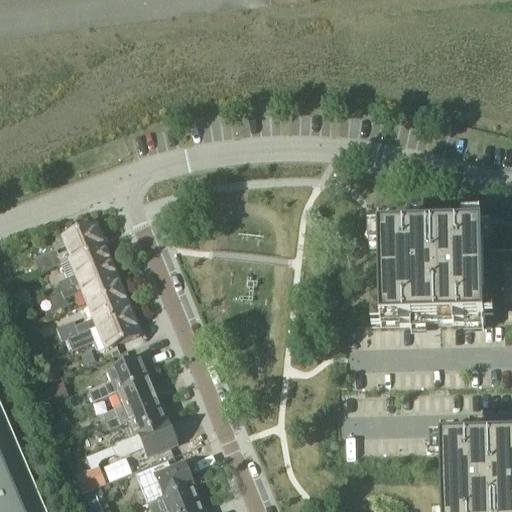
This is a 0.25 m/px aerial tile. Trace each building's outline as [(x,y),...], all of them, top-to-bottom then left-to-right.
[(72,265),(102,251),(105,250),(96,227),(64,240),(70,255),(57,260),(56,255),(33,265),(39,278),(61,269),(72,265)] [(412,234),(378,235),(380,330),(414,329),(451,328),(484,327),(482,233),(449,233),(412,234)] [(72,265),(61,269),(67,282),(57,286),(60,294),(48,300),(48,301),(112,275),(102,251),(72,265)] [(112,275),(48,301),(53,312),(67,307),(65,302),(84,294),(90,308),(120,296),(112,275)] [(14,287),(11,280),(1,284),(5,291),(14,287)] [(23,295),(11,300),(16,312),(29,307),(23,295)] [(90,308),(95,321),(75,330),(73,326),(59,332),(64,344),(67,343),(129,317),(120,296),(90,308)] [(18,321),(24,319),(20,311),(15,314),(18,321)] [(129,317),(67,343),(72,354),(92,346),(95,353),(99,355),(138,339),(129,317)] [(105,374),(111,387),(105,390),(104,389),(89,395),(94,406),(115,398),(148,384),(139,361),(105,374)] [(115,398),(120,412),(103,419),(106,427),(157,406),(148,384),(115,398)] [(69,401),(62,386),(47,392),(53,407),(69,401)] [(165,427),(157,406),(106,427),(109,435),(127,428),(133,442),(169,427),(169,426),(165,427)] [(0,511),(43,511),(0,408),(0,511)] [(169,427),(133,442),(129,444),(132,452),(133,454),(140,451),(145,464),(178,450),(169,427)] [(100,429),(89,433),(92,439),(98,442),(104,439),(103,437),(100,429)] [(69,431),(63,433),(68,443),(78,439),(75,433),(69,431)] [(474,445),(440,445),(441,511),(511,511),(511,443),(511,444),(474,445)] [(153,481),(158,495),(140,503),(143,511),(149,509),(195,490),(186,468),(153,481)] [(149,509),(150,511),(200,511),(192,492),(195,491),(195,490),(149,509)] [(105,503),(100,505),(86,510),(86,511),(108,511),(105,504),(105,503)]
